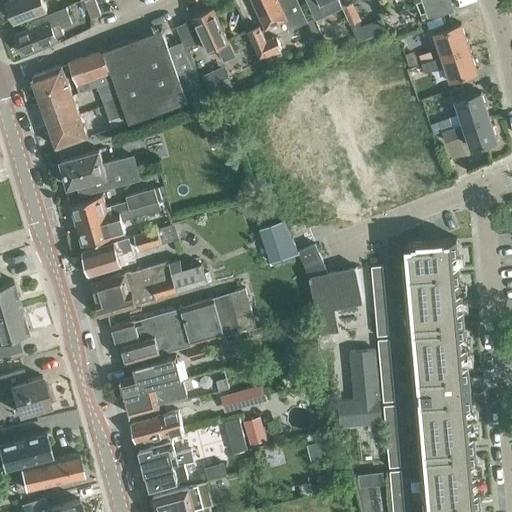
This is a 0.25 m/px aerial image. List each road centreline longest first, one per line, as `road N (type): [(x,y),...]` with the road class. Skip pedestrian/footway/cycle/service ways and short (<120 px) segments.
road 1 (tertiary): [(121,511),(0,93)]
road 2 (residential): [(0,77),(182,0)]
road 3 (residential): [(332,246),(511,178)]
